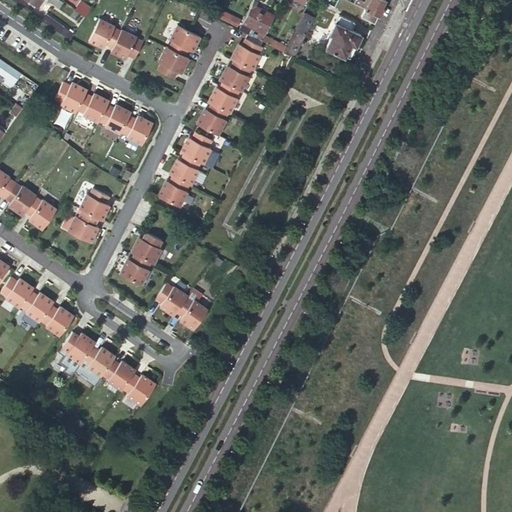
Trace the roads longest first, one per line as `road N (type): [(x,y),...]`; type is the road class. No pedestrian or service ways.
road 1 (secondary): [(422,0),(157,511)]
road 2 (secondary): [(186,511),(451,0)]
road 3 (residential): [(85,289),(89,307),(161,361),(178,361),(179,348),(104,296)]
road 4 (residential): [(176,113),(0,9)]
road 5 (residential): [(85,289),(176,113)]
